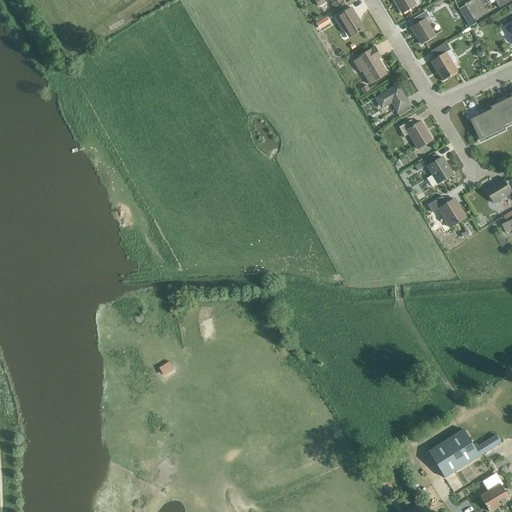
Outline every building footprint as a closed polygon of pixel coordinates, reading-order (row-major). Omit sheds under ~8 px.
[(392,0),(401,14),(415,5),(412,0),(392,0)] [(443,0),(432,7),(435,11),(446,4),(443,0)] [(464,5),(458,9),(469,28),(476,24),(464,5)] [(350,38),(364,29),(351,8),(336,16),(350,38)] [(454,8),(449,11),(453,17),(457,15),(454,8)] [(414,33),(419,40),(421,45),(435,36),(428,25),(432,23),(425,11),(410,21),(413,26),(410,28),(413,34),(414,33)] [(326,18),(316,24),(320,29),(329,23),(326,18)] [(430,62),(442,81),(457,72),(445,53),(449,50),(445,43),(430,52),(434,59),(430,62)] [(358,59),(353,62),(357,69),(360,73),(361,72),(369,85),(372,83),(386,75),(377,59),(381,57),(374,47),(357,58),(358,59)] [(388,92),(377,99),(381,107),(390,102),(393,106),(399,116),(410,109),(407,104),(404,99),(406,99),(399,88),(397,89),(395,86),(387,91),(388,92)] [(365,87),(359,91),(362,96),(368,92),(365,87)] [(511,96),(502,102),(511,121),(511,96)] [(511,122),(511,121),(502,102),(491,107),(492,109),(493,109),(501,127),(502,127),(511,122)] [(492,109),(482,114),(492,135),(503,129),(502,127),(501,127),(493,109),(492,109)] [(492,135),(482,114),(471,120),(481,140),(492,135)] [(417,149),(431,140),(420,121),(414,125),(411,120),(398,127),(404,136),(408,133),(417,149)] [(436,153),(424,160),(432,175),(426,179),(431,187),(452,174),(442,157),(439,159),(436,153)] [(419,162),(414,165),(417,171),(423,167),(419,162)] [(486,191),(494,204),(511,192),(511,191),(504,178),(498,182),(499,183),(486,191)] [(438,209),(445,220),(441,223),(440,225),(443,229),(445,230),(449,227),(449,228),(466,218),(454,199),(446,204),(442,196),(427,205),(432,213),(438,209)] [(511,219),(502,225),(506,233),(511,230),(511,219)] [(168,362),(159,367),(163,375),(173,369),(168,362)] [(444,478),(500,443),(495,436),(478,447),(476,444),(473,446),(463,429),(428,451),(444,478)] [(487,492),(479,496),(488,511),(508,499),(500,486),(502,485),(495,474),(481,482),(487,492)]
